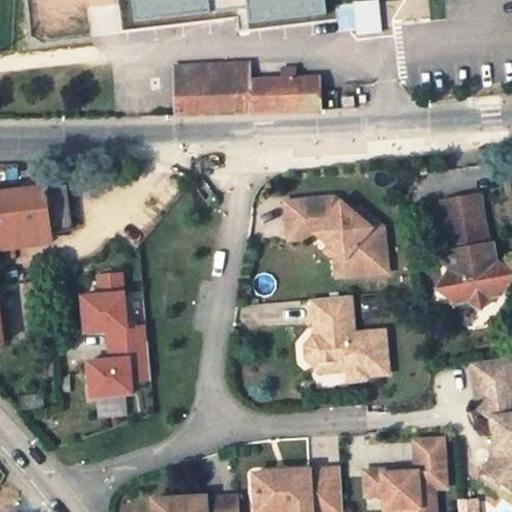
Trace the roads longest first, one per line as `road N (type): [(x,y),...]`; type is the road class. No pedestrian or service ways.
road 1 (residential): [(213,438),(248,136)]
road 2 (residential): [(248,136),(511,124)]
road 3 (residential): [(0,137),(248,136)]
road 4 (residential): [(213,438),(151,463),(72,511)]
road 5 (residential): [(340,426),(213,438)]
